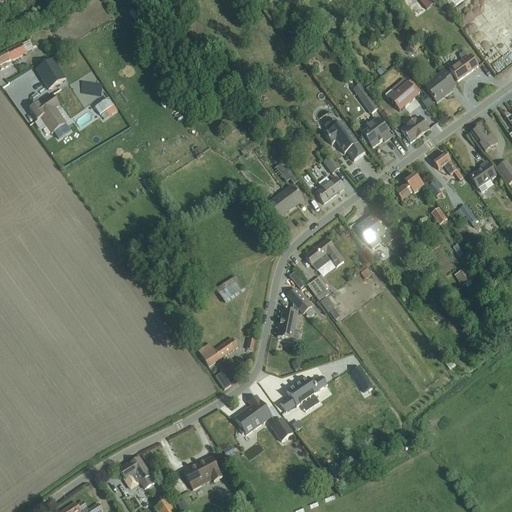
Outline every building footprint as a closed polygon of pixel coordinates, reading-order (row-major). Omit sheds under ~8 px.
[(433,0),(418,0),(426,11),(436,3),(433,0)] [(301,28),(296,31),(300,37),(305,34),(301,28)] [(0,56),(0,68),(1,71),(8,68),(7,65),(34,51),(29,42),(0,56)] [(457,83),(478,68),(470,57),(468,59),(463,53),(459,57),(463,62),(449,72),(457,83)] [(53,61),(36,71),(49,90),(65,80),(53,61)] [(382,68),(376,73),(380,77),(386,73),(382,68)] [(450,90),(455,87),(444,72),(424,88),(436,104),(452,92),(450,90)] [(404,80),(385,97),(399,113),(418,97),(417,96),(420,93),(411,81),(407,84),(404,80)] [(83,94),(103,95),(104,83),(84,82),(83,94)] [(377,112),(367,100),(359,89),(353,94),(361,104),(370,117),(377,112)] [(38,104),(28,111),(37,123),(41,120),(51,135),(54,133),(58,140),(70,132),(66,125),(56,110),(60,108),(52,96),(39,105),(38,104)] [(108,100),(95,109),(100,116),(108,111),(111,116),(116,112),(113,107),(108,100)] [(428,101),(422,106),(428,113),(434,109),(428,101)] [(381,108),(377,111),(385,121),(390,117),(386,112),(385,113),(381,108)] [(410,145),(429,131),(419,118),(416,121),(415,120),(406,127),(400,132),(410,145)] [(280,120),(272,126),(277,132),(285,126),(280,120)] [(354,163),(365,155),(357,145),(357,146),(342,124),(338,126),(334,120),(324,127),(328,134),(324,137),(331,147),(336,144),(344,156),(347,154),(354,163)] [(390,140),(377,122),(359,135),(371,152),(382,144),(383,145),(390,140)] [(497,146),(491,138),(487,140),(480,130),(471,136),(479,146),(478,146),(485,155),(497,146)] [(196,159),(202,155),(198,148),(192,153),(196,159)] [(459,183),(463,181),(444,156),(432,165),(438,173),(444,169),(450,178),(454,175),(459,183)] [(339,171),(330,159),(322,165),(331,177),(339,171)] [(509,186),(511,184),(511,170),(507,163),(497,170),(509,186)] [(487,190),(484,186),(496,178),(486,164),(479,168),(480,170),(469,178),(480,195),(487,190)] [(291,173),(282,180),(286,184),(289,181),(293,187),(298,183),(291,173)] [(415,177),(405,185),(406,187),(395,195),(401,204),(412,196),(413,197),(424,190),(415,177)] [(322,190),(315,195),(323,206),(344,191),(336,180),(330,184),(327,180),(319,186),(322,190)] [(437,200),(442,196),(434,185),(429,189),(437,200)] [(277,222),(303,203),(292,188),(266,207),(277,222)] [(465,207),(460,211),(458,213),(462,219),(464,217),(475,231),(480,227),(465,207)] [(438,211),(431,216),(442,231),(448,226),(438,211)] [(374,219),(356,231),(367,248),(369,247),(372,251),(382,244),(380,240),(385,237),(391,245),(396,241),(390,231),(385,235),(374,219)] [(328,243),(306,259),(312,267),(318,274),(332,264),(337,270),(344,265),(328,243)] [(403,251),(399,254),(406,263),(410,260),(403,251)] [(360,275),(365,281),(372,277),(367,270),(360,275)] [(467,270),(454,278),(461,289),(474,281),(467,270)] [(225,305),(245,292),(235,278),(215,291),(225,305)] [(319,279),(307,287),(315,299),(319,296),(326,292),(327,291),(319,279)] [(282,311),(277,339),(291,341),(297,311),(302,316),(311,309),(295,291),(287,298),(293,305),(292,313),(282,311)] [(326,292),(319,296),(315,299),(318,303),(329,296),(326,292)] [(208,369),(238,349),(232,340),(214,352),(210,345),(198,353),(208,369)] [(253,352),(255,342),(248,340),(246,351),(248,351),(247,353),(252,354),(252,352),(253,352)] [(447,357),(441,361),(450,372),(455,368),(447,357)] [(294,371),(303,368),(300,361),(291,364),(294,371)] [(355,371),(351,374),(357,384),(364,394),(369,391),(372,389),(369,384),(359,368),(355,371)] [(224,392),(231,387),(222,374),(215,378),(224,392)] [(290,399),(280,406),(285,414),(295,407),(296,408),(318,394),(317,393),(327,387),(321,378),(311,385),(308,379),(286,394),(290,399)] [(252,409),(235,421),(241,430),(239,431),(242,436),(244,435),(246,437),(271,419),(260,403),(259,403),(256,398),(248,404),(252,409)] [(271,429),(281,444),(293,436),(282,421),(271,429)] [(230,448),(222,453),(226,460),(234,454),(230,448)] [(120,472),(125,481),(126,481),(128,483),(126,484),(130,491),(137,487),(136,485),(139,484),(140,485),(140,484),(145,491),(154,485),(138,460),(120,472)] [(183,474),(193,492),(201,488),(199,484),(210,478),(214,484),(222,480),(212,460),(202,464),(203,465),(184,475),(184,474),(183,474)] [(330,470),(336,478),(341,474),(335,466),(330,470)] [(342,478),(335,484),(341,490),(347,485),(342,478)] [(155,511),(172,511),(167,502),(154,510),(155,511)] [(102,511),(103,511),(99,506),(88,511),(87,509),(83,503),(77,507),(75,504),(63,511),(102,511)]
